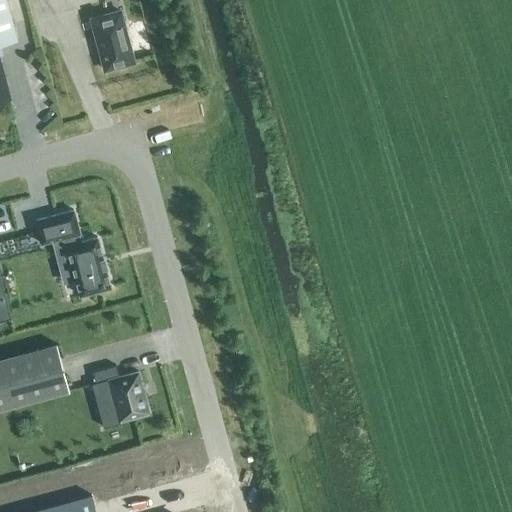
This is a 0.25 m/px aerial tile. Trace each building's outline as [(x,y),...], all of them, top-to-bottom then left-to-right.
[(0,0),(0,43),(16,39),(5,0),(0,0)] [(124,28),(119,11),(90,19),(104,70),(133,62),(132,57),(134,57),(126,28),(124,28)] [(0,101),(11,99),(0,57),(0,101)] [(77,234),(71,211),(32,222),(39,245),(63,238),(69,262),(65,264),(69,280),(73,279),(78,296),(109,288),(96,238),(78,243),(76,234),(77,234)] [(0,317),(9,315),(0,280),(0,317)] [(0,409),(69,391),(56,343),(0,358),(0,409)] [(119,377),(115,366),(92,372),(95,384),(107,381),(118,421),(149,413),(138,372),(119,377)] [(26,511),(95,511),(91,495),(26,511)]
